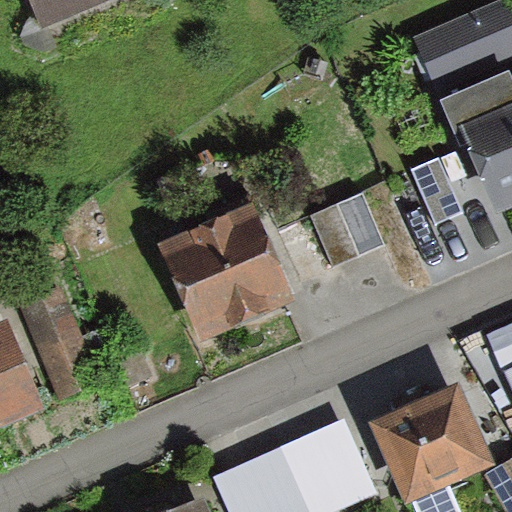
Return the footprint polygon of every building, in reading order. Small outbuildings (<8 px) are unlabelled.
[(24,0),(30,14),(66,0),(24,0)] [(454,24),(468,60),(511,42),(511,25),(504,5),(454,24)] [(451,98),(496,205),(511,198),(511,77),(510,73),(451,98)] [(440,157),(414,169),(437,220),(463,209),(440,157)] [(361,189),(316,209),(339,262),(384,242),(361,189)] [(171,240),(205,327),(288,295),(255,207),(171,240)] [(0,419),(39,403),(5,319),(0,321),(0,419)] [(458,399),(376,435),(409,507),(490,471),(458,399)] [(343,428),(219,482),(232,511),(332,511),(372,495),(343,428)] [(511,511),(511,465),(490,478),(509,511),(511,511)]
